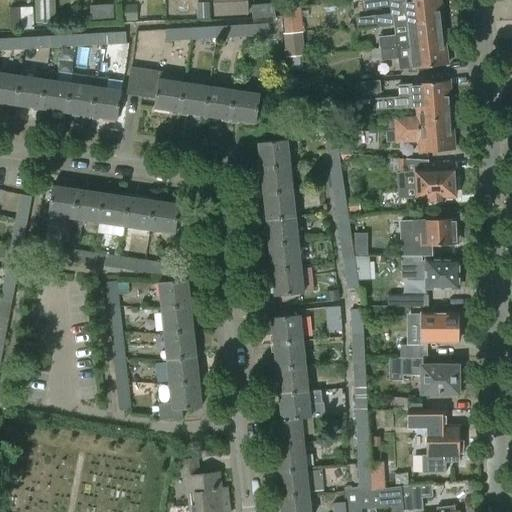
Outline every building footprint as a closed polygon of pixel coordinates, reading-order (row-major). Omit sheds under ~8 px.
[(53,0),(34,0),(35,23),(54,22),(53,0)] [(213,0),(215,16),(247,14),(245,0),(213,0)] [(393,0),(363,0),(365,10),(394,6),(393,0)] [(375,28),(393,26),(441,21),(438,0),(407,0),(405,0),(406,12),(374,16),(375,28)] [(209,2),(197,3),(198,18),(209,18),(209,2)] [(251,5),(252,18),(275,17),(274,3),(251,5)] [(9,8),(10,30),(20,30),(19,8),(9,8)] [(123,20),(137,19),(137,8),(122,8),(123,20)] [(282,9),(284,34),(302,32),(299,8),(282,9)] [(378,38),(379,48),(443,41),(441,21),(393,26),(395,37),(378,38)] [(267,24),(242,25),(243,37),(268,35),(267,24)] [(242,25),(217,27),(217,38),(243,37),(242,25)] [(217,27),(191,28),(192,40),(217,38),(217,27)] [(192,40),(191,28),(166,30),(166,41),(192,40)] [(125,32),(100,33),(101,45),(126,43),(125,32)] [(305,56),(302,32),(284,34),(283,34),(286,58),(305,56)] [(100,33),(74,35),(75,46),(101,45),(100,33)] [(74,35),(49,36),(50,48),(75,46),(74,35)] [(49,36),(24,38),(24,49),(50,48),(49,36)] [(24,38),(0,39),(0,50),(24,49),(24,38)] [(443,41),(379,48),(381,60),(397,59),(398,70),(446,65),(443,41)] [(180,112),(184,83),(159,80),(160,74),(130,70),(127,94),(155,98),(154,108),(180,112)] [(0,102),(15,105),(20,76),(0,73),(0,102)] [(15,105),(41,109),(45,80),(20,76),(15,105)] [(41,109),(66,112),(70,84),(45,80),(41,109)] [(360,94),(380,93),(379,81),(359,82),(360,94)] [(375,110),(415,108),(415,107),(450,105),(449,82),(414,84),(415,96),(375,98),(375,110)] [(180,112),(205,116),(209,87),(184,83),(180,112)] [(66,112),(91,116),(96,87),(70,84),(66,112)] [(96,87),(91,116),(117,120),(121,91),(96,87)] [(205,116),(230,120),(235,91),(209,87),(205,116)] [(235,91),(230,120),(256,123),(260,95),(235,91)] [(394,121),(394,131),(394,132),(451,128),(450,105),(415,107),(415,108),(416,119),(394,121)] [(394,132),(394,131),(385,131),(385,142),(395,142),(417,141),(417,152),(452,150),(451,128),(394,132)] [(348,131),(334,132),(338,155),(352,155),(348,131)] [(322,133),(327,162),(339,160),(338,155),(334,132),(322,133)] [(256,143),(259,169),(287,166),(285,140),(256,143)] [(388,170),(397,171),(398,159),(389,158),(388,170)] [(327,162),(331,187),(343,186),(339,160),(327,162)] [(259,169),(262,194),(290,192),(287,166),(259,169)] [(453,190),(455,190),(455,176),(452,177),(452,171),(415,172),(417,198),(428,198),(428,200),(441,200),(441,198),(453,197),(453,190)] [(48,215),(73,219),(77,190),(52,186),(48,215)] [(331,187),(334,213),(347,211),(343,186),(331,187)] [(73,219),(98,222),(103,194),(77,190),(73,219)] [(262,194),(264,220),(292,217),(290,192),(262,194)] [(19,194),(15,216),(27,218),(32,196),(19,194)] [(98,222),(123,226),(128,197),(103,194),(98,222)] [(123,226),(149,230),(154,201),(128,197),(123,226)] [(154,201),(149,230),(175,233),(179,205),(154,201)] [(348,216),(360,215),(359,202),(347,203),(348,216)] [(334,213),(338,238),(350,236),(347,211),(334,213)] [(15,216),(11,241),(23,244),(27,218),(15,216)] [(264,220),(267,245),(295,243),(292,217),(264,220)] [(412,221),(413,233),(420,232),(421,246),(456,244),(456,240),(459,240),(458,231),(455,231),(454,219),(412,221)] [(338,238),(342,264),(354,262),(350,236),(338,238)] [(11,241),(6,267),(18,269),(23,244),(11,241)] [(267,245),(269,271),(298,268),(295,243),(267,245)] [(42,257),(66,261),(68,249),(44,245),(42,257)] [(66,261),(92,265),(94,253),(68,249),(66,261)] [(92,265),(117,268),(118,256),(94,253),(92,265)] [(117,268),(143,272),(144,260),(118,256),(117,268)] [(144,260),(143,272),(169,276),(171,264),(144,260)] [(425,288),(456,288),(456,285),(459,282),(459,275),(456,274),(456,261),(413,261),(413,279),(426,279),(425,288)] [(354,262),(342,264),(346,288),(358,287),(354,262)] [(6,267),(1,292),(13,294),(18,269),(6,267)] [(298,268),(269,271),(272,296),(300,294),(298,268)] [(158,283),(161,308),(190,305),(187,280),(158,283)] [(104,282),(107,308),(120,306),(117,281),(104,282)] [(337,288),(327,290),(328,299),(339,298),(337,288)] [(1,292),(0,296),(0,317),(8,319),(13,294),(1,292)] [(407,295),(407,308),(428,307),(428,294),(407,295)] [(161,308),(164,334),(193,331),(190,305),(161,308)] [(107,308),(110,333),(122,332),(120,306),(107,308)] [(350,310),(351,337),(363,336),(362,309),(350,310)] [(400,358),(427,358),(427,341),(457,341),(457,339),(459,339),(459,327),(456,327),(457,315),(411,315),(411,325),(422,326),(422,346),(400,345),(400,358)] [(270,319),(272,345),(301,342),(298,316),(270,319)] [(0,317),(0,344),(3,345),(8,319),(0,317)] [(164,334),(167,359),(196,356),(193,331),(164,334)] [(110,333),(113,359),(125,357),(122,332),(110,333)] [(351,337),(352,363),(365,362),(363,336),(351,337)] [(272,345),(275,370),(303,368),(301,342),(272,345)] [(167,359),(169,385),(198,382),(196,356),(167,359)] [(113,359),(116,384),(128,383),(125,357),(113,359)] [(423,359),(403,359),(403,377),(420,377),(420,366),(423,367),(423,359)] [(353,386),(366,386),(365,362),(352,363),(353,386)] [(459,380),(456,378),(456,367),(423,367),(420,366),(420,377),(420,392),(456,392),(456,390),(458,388),(459,380)] [(275,370),(277,394),(305,391),(303,368),(275,370)] [(198,382),(169,385),(171,402),(157,404),(160,420),(172,419),(172,421),(183,420),(181,410),(201,407),(198,382)] [(128,383),(116,384),(118,409),(130,408),(128,383)] [(353,386),(354,411),(367,411),(366,386),(353,386)] [(280,422),(299,420),(308,419),(305,391),(277,394),(280,422)] [(409,398),(408,409),(421,409),(421,398),(409,398)] [(367,411),(354,411),(356,440),(369,439),(367,411)] [(270,423),(272,448),(301,445),(299,420),(280,422),(270,423)] [(424,428),(424,457),(441,457),(441,462),(457,462),(457,427),(424,428)] [(356,440),(357,466),(370,465),(369,439),(356,440)] [(272,448),(274,474),(304,471),(301,445),(272,448)] [(184,476),(188,507),(226,503),(224,489),(218,489),(216,472),(196,475),(194,457),(178,459),(180,476),(184,476)] [(357,466),(358,488),(370,488),(371,487),(370,465),(357,466)] [(274,474),(277,500),(306,497),(304,471),(274,474)] [(421,498),(432,497),(431,484),(401,487),(403,511),(407,511),(423,511),(421,498)] [(342,488),(344,502),(345,502),(345,511),(361,511),(361,509),(391,506),(391,511),(401,511),(403,511),(401,487),(371,491),(370,488),(358,488),(342,488)] [(307,511),(306,497),(277,500),(278,511),(307,511)] [(345,511),(345,502),(344,502),(333,504),(333,511),(345,511)] [(188,511),(227,511),(226,503),(188,507),(188,511)]
